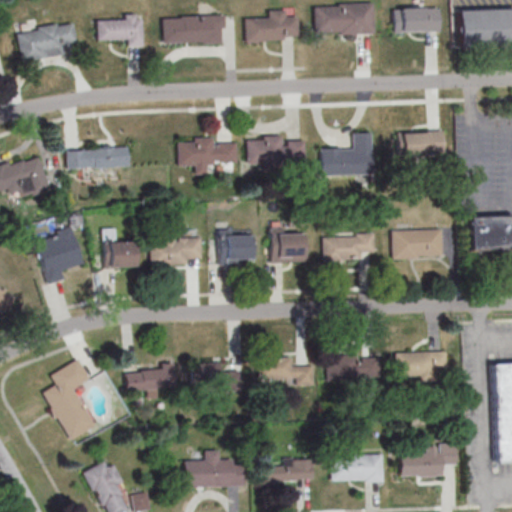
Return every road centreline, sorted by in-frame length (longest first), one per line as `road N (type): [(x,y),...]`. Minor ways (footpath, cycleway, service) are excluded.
road 1 (residential): [(511,304),(106,320),(0,356)]
road 2 (residential): [(511,79),(108,96),(0,121)]
